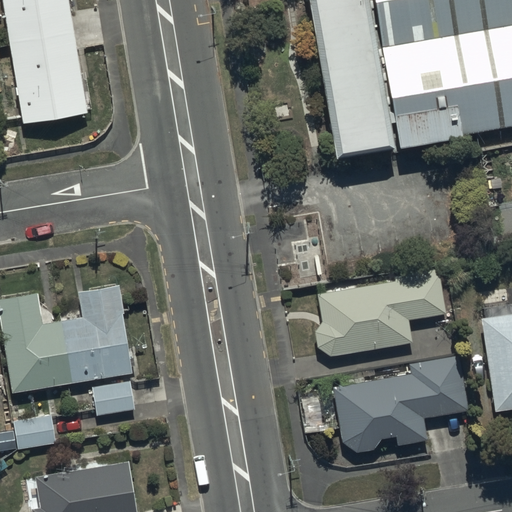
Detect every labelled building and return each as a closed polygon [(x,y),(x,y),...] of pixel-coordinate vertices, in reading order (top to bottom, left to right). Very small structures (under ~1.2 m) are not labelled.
[(88,114),(66,0),(0,0),(24,126),(88,114)] [(391,157),(363,0),(309,0),(338,166),(391,157)] [(462,139),(511,130),(511,0),(373,0),(404,154),(463,143),(462,139)] [(36,283),(0,287),(0,328),(8,384),(127,367),(114,275),(75,281),(79,308),(41,314),(36,283)] [(315,336),(318,351),(328,359),(414,343),(410,325),(448,318),(440,275),(318,298),(324,327),(320,328),(315,336)] [(511,301),(481,305),(493,416),(511,414),(511,301)] [(334,391),(344,446),(355,456),(374,453),(380,444),(396,441),(397,448),(428,443),(424,421),(468,414),(460,359),(409,368),(410,377),(334,391)] [(126,375),(89,380),(93,408),(130,403),(126,375)] [(52,436),(47,407),(9,412),(13,442),(52,436)] [(116,511),(133,509),(123,451),(31,465),(36,497),(29,498),(30,511),(116,511)]
